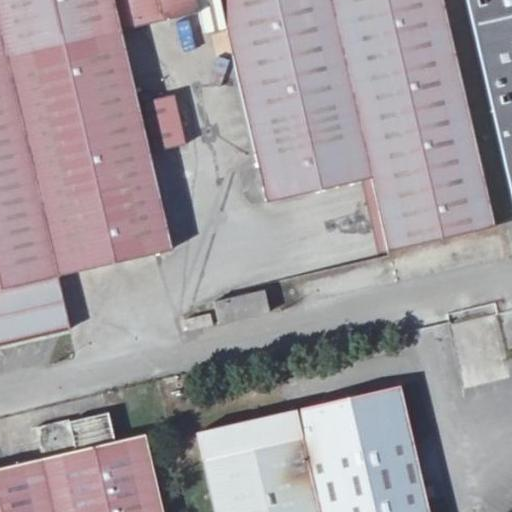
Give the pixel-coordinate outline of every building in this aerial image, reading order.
[(415,0),(0,0),(0,356),(76,338),(63,286),(167,260),(109,0),(159,0),(163,17),(207,7),(256,206),(357,181),(375,254),(473,230),(415,0)] [(511,0),(464,0),(511,220),(511,0)] [(161,148),(183,145),(176,97),(154,100),(161,148)] [(264,326),(258,302),(210,313),(215,338),(264,326)] [(453,323),(462,381),(506,374),(497,316),(453,323)] [(183,346),(208,340),(204,324),(179,329),(183,346)] [(293,425),(314,511),(421,511),(396,400),(293,425)] [(157,511),(140,438),(108,445),(103,414),(62,424),(62,421),(29,429),(36,462),(0,470),(0,511),(157,511)]
